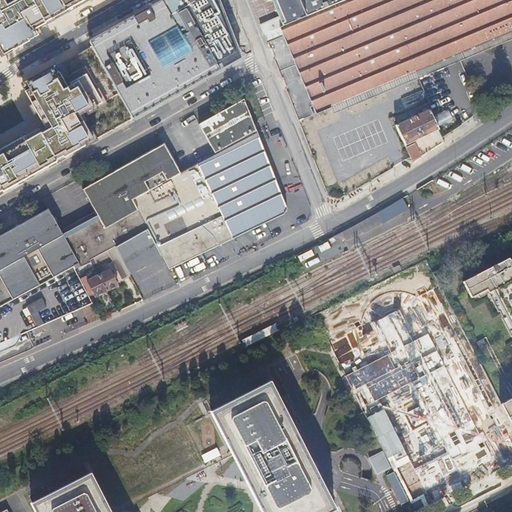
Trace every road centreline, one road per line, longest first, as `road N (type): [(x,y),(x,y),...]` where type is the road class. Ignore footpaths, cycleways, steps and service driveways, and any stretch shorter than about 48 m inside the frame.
road 1 (tertiary): [(0,376),(327,224)]
road 2 (residential): [(0,203),(262,58)]
road 3 (tertiary): [(327,224),(511,113)]
road 4 (residential): [(262,58),(327,224)]
road 5 (residential): [(0,79),(135,0)]
